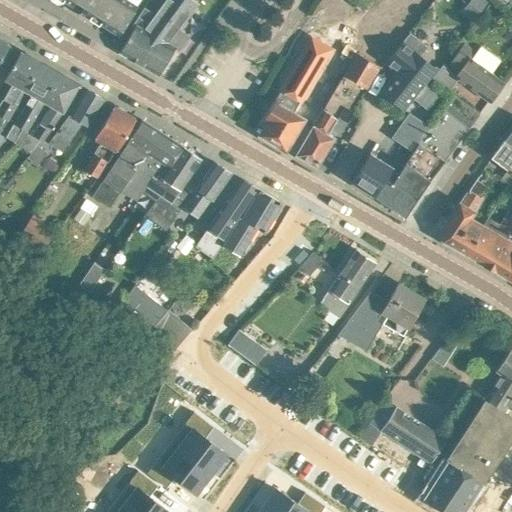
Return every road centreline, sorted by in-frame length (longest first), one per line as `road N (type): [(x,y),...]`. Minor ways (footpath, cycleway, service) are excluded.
road 1 (residential): [(321,193),(0,8)]
road 2 (residential): [(321,193),(193,353),(220,385),(285,425)]
road 3 (residential): [(511,105),(412,245)]
road 4 (residential): [(285,425),(404,511)]
